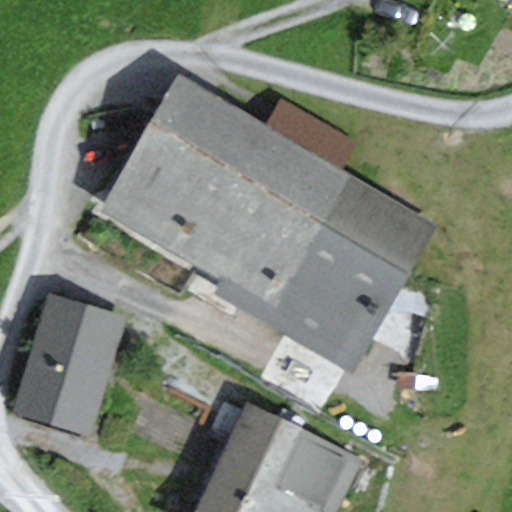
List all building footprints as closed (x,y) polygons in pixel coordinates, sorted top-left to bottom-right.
[(353,339),(424,216),(336,165),(260,122),(186,79),(125,184),(240,250),(229,268),(353,339)] [(356,129),(281,86),(260,122),(336,165),(356,129)] [(54,290),(25,391),(88,409),(118,309),(54,290)] [(432,356),(416,352),(412,368),(428,372),(432,356)] [(84,423),(88,409),(25,391),(21,404),(84,423)] [(305,511),(319,487),(331,493),(355,445),(255,395),(195,511),(305,511)]
